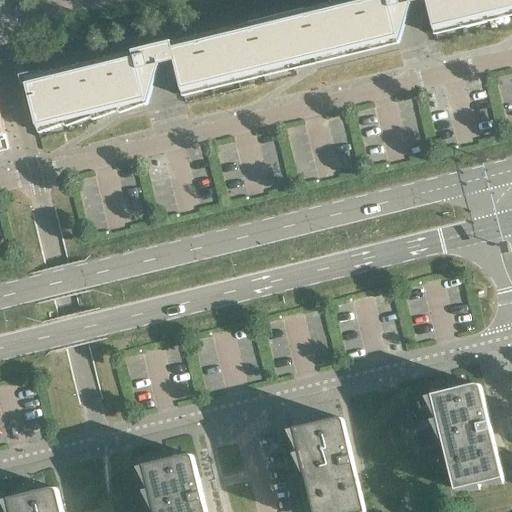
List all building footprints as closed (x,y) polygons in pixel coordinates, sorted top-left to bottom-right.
[(511,0),(342,0),(171,42),(171,41),(132,51),(41,74),(40,70),(20,75),(23,85),(27,84),(37,126),(118,106),(146,104),(148,104),(153,84),(154,85),(160,64),(174,61),(183,95),(295,68),(297,73),(304,69),(303,66),(399,42),(405,23),(406,23),(412,3),(422,0),(426,0),(434,34),(511,14),(511,0)] [(0,150),(9,148),(0,110),(0,150)] [(478,384),(476,384),(470,385),(432,394),(429,395),(429,396),(433,395),(438,418),(435,419),(438,419),(456,489),(479,483),(480,487),(481,487),(480,483),(503,478),(503,481),(504,481),(503,478),(504,478),(482,388),(481,387),(481,386),(480,385),(478,384)] [(340,417),(339,417),(338,417),(295,428),(291,429),(292,430),(295,429),(301,451),(297,452),(297,453),(301,452),(315,511),(362,511),(365,511),(366,511),(344,420),(343,420),(342,418),(341,417),(340,417)] [(190,454),(188,454),(145,464),(145,465),(141,466),(142,466),(145,466),(151,488),(147,489),(147,490),(151,489),(156,511),(207,511),(194,457),(193,456),(192,455),(190,454)] [(55,487),(53,487),(52,487),(9,498),(6,499),(6,500),(10,499),(12,511),(63,511),(59,491),(58,490),(58,489),(57,489),(56,488),(55,487)]
